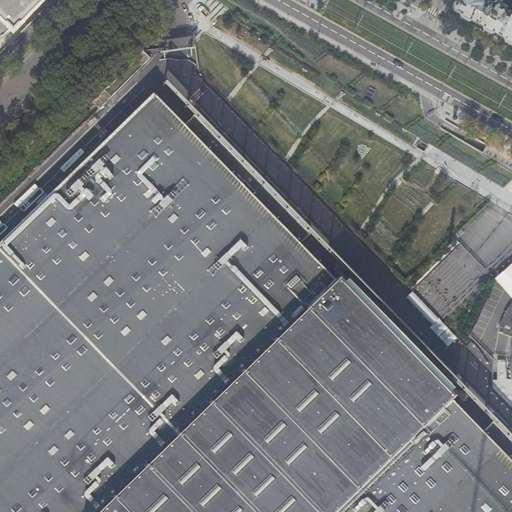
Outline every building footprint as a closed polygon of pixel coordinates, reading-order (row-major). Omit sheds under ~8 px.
[(0,0),(0,31),(2,30),(5,27),(6,28),(7,27),(12,32),(43,0),(0,0)] [(459,0),(458,2),(460,10),(471,16),(481,21),(488,11),(492,14),(496,9),(501,12),(506,3),(504,0),(497,0),(497,1),(495,0),(490,0),(489,1),(488,0),(459,0)] [(511,10),(510,9),(509,5),(506,3),(501,12),(496,9),(492,14),(488,11),(481,21),(500,32),(511,38),(511,10)] [(186,129),(154,95),(90,157),(86,153),(59,180),(63,183),(0,244),(0,511),(511,511),(511,446),(494,428),(486,436),(449,396),(455,392),(438,374),(432,379),(352,297),(357,292),(340,274),(334,280),(295,241),(303,234),(194,122),(186,129)] [(511,302),(498,326),(503,327),(501,333),(511,336),(511,339),(509,355),(510,378),(505,380),(507,387),(511,386),(511,302)]
